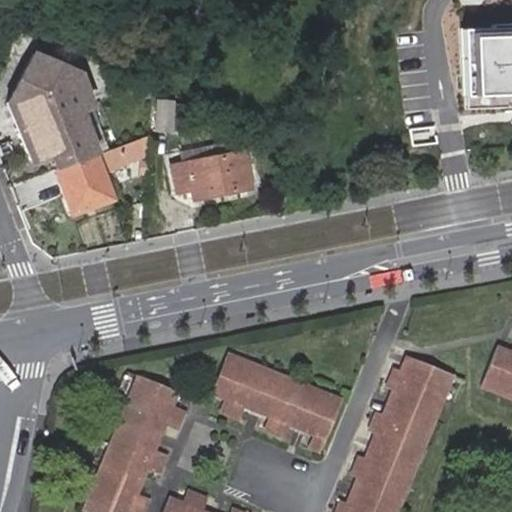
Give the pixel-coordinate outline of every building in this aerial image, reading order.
[(0,3),(0,16),(7,19),(12,8),(0,3)] [(511,29),(473,29),(474,94),(511,94),(511,29)] [(0,90),(0,123),(23,178),(49,169),(92,152),(75,111),(86,108),(74,70),(21,49),(0,90)] [(180,100),(158,99),(156,128),(178,129),(180,100)] [(248,148),(174,163),(180,190),(192,188),(195,199),(256,187),(248,148)] [(110,197),(92,152),(49,169),(67,214),(110,197)] [(511,342),(500,338),(498,342),(511,348),(511,347),(511,342)] [(511,347),(511,348),(498,342),(482,381),(503,389),(511,392),(511,347)] [(229,348),(227,353),(249,362),(251,356),(229,348)] [(407,352),(401,366),(405,368),(411,354),(407,352)] [(308,442),(309,442),(323,409),(327,400),(330,394),(319,389),(294,380),(272,371),(249,362),(227,353),(213,390),(225,396),(221,407),(241,415),(246,404),(269,413),(265,425),(283,432),(287,421),(313,431),(308,442)] [(368,426),(375,429),(379,431),(369,456),(365,454),(358,451),(350,470),(357,472),(362,474),(352,499),(347,497),(340,495),(332,511),(390,511),(394,503),(404,481),(413,459),(422,435),(432,411),(442,389),(449,370),(411,354),(405,368),(401,366),(393,363),(385,383),(392,386),(397,388),(388,411),(383,409),(376,406),(368,426)] [(251,356),(249,362),(272,371),(274,365),(251,356)] [(294,380),(296,374),(274,365),(272,371),(294,380)] [(456,372),(449,370),(442,389),(448,391),(456,372)] [(128,392),(136,396),(145,374),(137,371),(128,392)] [(117,441),(108,464),(98,488),(89,508),(97,511),(128,511),(130,507),(141,511),(143,511),(150,495),(137,490),(148,464),(161,469),(169,451),(156,445),(166,421),(178,426),(186,408),(174,402),(179,388),(145,374),(136,396),(127,418),(117,441)] [(294,380),(319,389),(321,384),(296,374),(294,380)] [(502,393),(503,389),(482,381),(481,384),(502,393)] [(330,394),(332,388),(321,384),(319,389),(330,394)] [(392,386),(383,409),(388,411),(397,388),(392,386)] [(341,392),(332,388),(330,394),(339,397),(341,392)] [(448,391),(442,389),(432,411),(439,414),(448,391)] [(119,415),(127,418),(136,396),(128,392),(119,415)] [(323,409),(309,442),(320,447),(339,397),(330,394),(327,400),(323,409)] [(439,414),(432,411),(422,435),(429,438),(439,414)] [(110,438),(117,441),(127,418),(119,415),(110,438)] [(379,431),(375,429),(365,454),(369,456),(379,431)] [(429,438),(422,435),(413,459),(419,461),(429,438)] [(100,460),(108,464),(117,441),(110,438),(100,460)] [(419,461),(413,459),(404,481),(410,483),(419,461)] [(98,488),(108,464),(100,460),(90,485),(98,488)] [(362,474),(357,472),(347,497),(352,499),(362,474)] [(410,483),(404,481),(394,503),(400,506),(410,483)] [(89,508),(98,488),(90,485),(82,505),(89,508)] [(250,511),(233,505),(229,511),(217,511),(202,505),(208,492),(188,485),(183,498),(169,492),(161,511),(250,511)] [(233,505),(250,511),(251,510),(233,503),(233,505)] [(398,511),(400,506),(394,503),(390,511),(398,511)]
